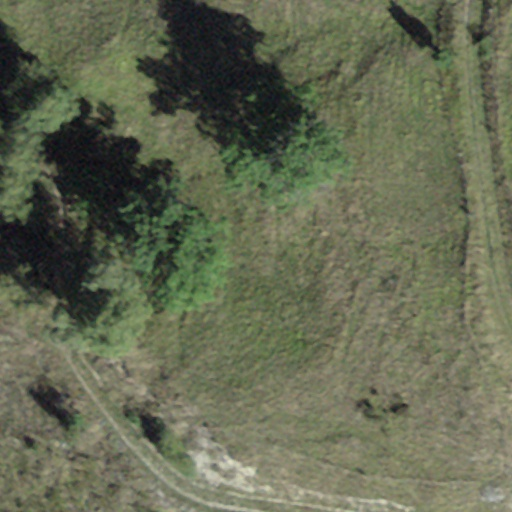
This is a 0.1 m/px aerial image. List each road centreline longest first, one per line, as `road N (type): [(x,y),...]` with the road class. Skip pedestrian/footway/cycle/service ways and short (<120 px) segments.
road 1 (track): [(314,511),(206,491),(159,467),(54,314),(69,206),(47,147),(0,105)]
road 2 (track): [(478,0),(480,143),(511,322)]
